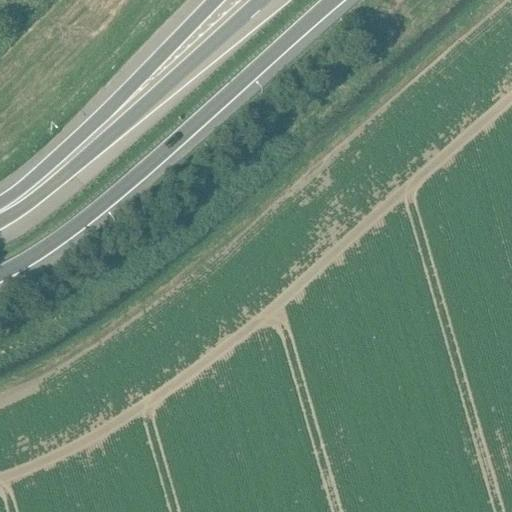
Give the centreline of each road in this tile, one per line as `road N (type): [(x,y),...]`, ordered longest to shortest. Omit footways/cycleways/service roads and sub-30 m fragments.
road 1 (motorway): [(0,275),(89,215),(333,0)]
road 2 (motorway): [(271,0),(69,170),(27,193)]
road 3 (motorway): [(214,0),(27,193)]
